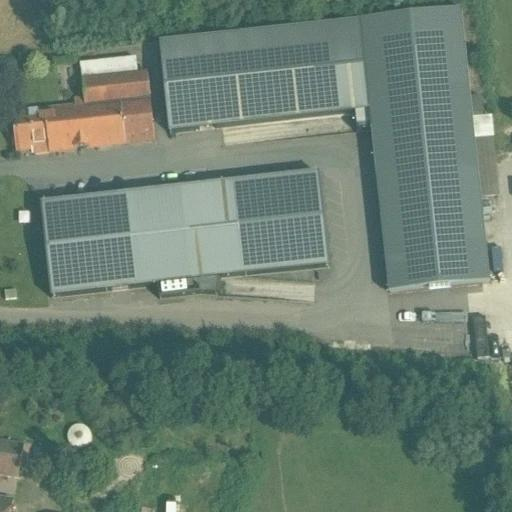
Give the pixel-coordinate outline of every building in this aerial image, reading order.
[(463,15),(160,49),(171,137),(350,116),(353,142),(375,139),(391,295),(490,285),(463,15)] [(82,81),(138,75),(136,60),(80,67),(82,81)] [(33,156),(155,142),(148,76),(84,83),(85,100),(75,101),(76,110),(12,117),(16,153),(32,151),(33,156)] [(41,207),(52,300),(159,288),(159,301),(201,297),(217,298),(218,281),(329,269),(319,176),(41,207)] [(328,332),(327,344),(349,345),(349,333),(328,332)] [(0,477),(19,480),(24,448),(0,443),(0,477)] [(12,511),(13,505),(0,502),(0,511),(12,511)]
